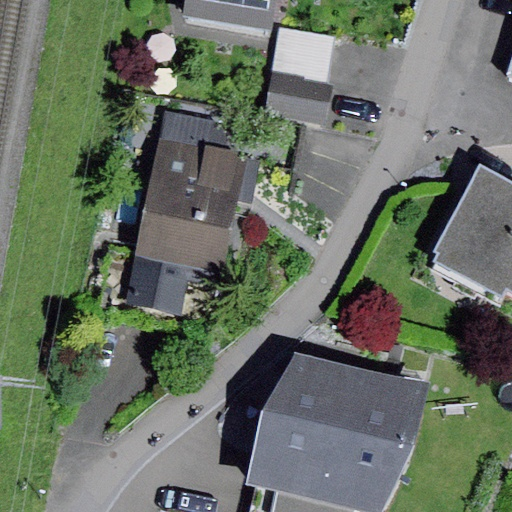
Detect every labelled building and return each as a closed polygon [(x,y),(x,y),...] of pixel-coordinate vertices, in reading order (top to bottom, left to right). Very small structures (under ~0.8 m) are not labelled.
[(186,0),(183,20),(268,35),(274,0),(186,0)] [(283,30),(274,73),(328,83),(336,40),(283,30)] [(274,73),(266,116),(326,128),(334,85),(328,83),(274,73)] [(220,124),(166,112),(125,309),(185,322),(195,277),(229,284),(245,206),(254,208),(255,202),(263,162),(237,157),(220,124)] [(511,185),(481,169),(435,256),(440,259),(437,265),(503,302),(507,294),(511,296),(511,185)] [(430,388),(297,358),(262,419),(246,489),(257,492),(344,511),(387,511),(417,451),(430,388)] [(344,511),(257,492),(251,511),(344,511)]
